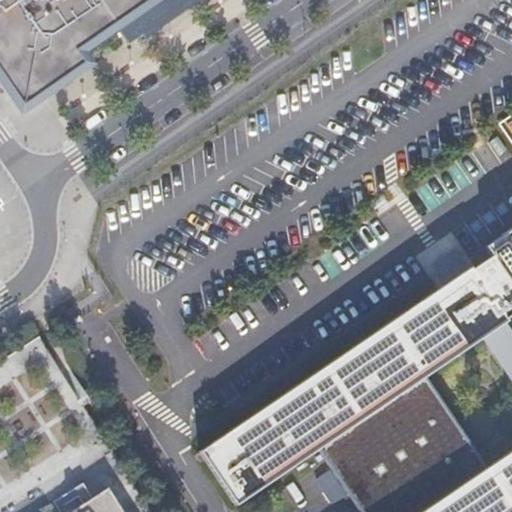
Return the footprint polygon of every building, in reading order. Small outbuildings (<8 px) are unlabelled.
[(0,0),(0,75),(12,92),(23,94),(35,96),(77,67),(69,54),(114,23),(147,0),(0,0)] [(122,36),(173,0),(147,0),(114,23),(122,36)] [(200,0),(173,0),(122,36),(126,42),(128,44),(141,35),(144,39),(200,0)] [(493,336),(511,323),(511,320),(511,319),(511,457),(488,474),(431,511),(511,511),(511,229),(488,242),(499,258),(479,271),(477,268),(456,283),(206,452),(242,506),(319,453),(426,382),(493,336)] [(431,511),(488,474),(426,382),(319,453),(359,511),(431,511)] [(122,511),(107,488),(69,511),(122,511)]
